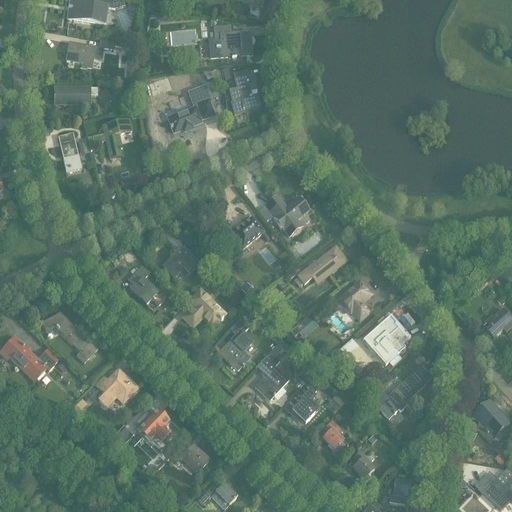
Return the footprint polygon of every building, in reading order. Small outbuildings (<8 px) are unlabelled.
[(97,0),(71,0),(68,22),(105,28),(108,10),(111,10),(114,11),(125,7),(123,4),(113,2),(97,0)] [(224,0),(261,11),(264,0),(224,0)] [(210,59),(223,58),(231,57),(232,59),(236,59),(236,57),(251,55),(249,34),(229,36),(228,29),(215,30),(216,41),(208,42),(210,59)] [(115,45),(101,42),(100,50),(114,52),(115,45)] [(70,45),(67,64),(83,66),(82,69),(92,71),(94,59),(101,61),(103,51),(96,49),(70,45)] [(252,97),(251,94),(255,92),(253,76),(248,78),(247,72),(233,75),(237,90),(230,91),(234,105),(232,106),(234,115),(244,113),(243,110),(258,106),(256,96),(252,97)] [(216,73),(205,77),(207,82),(212,80),(215,86),(220,84),(216,73)] [(56,108),(91,106),(90,98),(98,97),(97,89),(90,90),(90,89),(55,90),(56,108)] [(196,110),(169,119),(174,134),(182,131),(183,133),(188,131),(192,130),(192,128),(201,125),(200,121),(203,119),(204,121),(215,118),(210,103),(209,103),(204,90),(190,94),(196,110)] [(106,136),(99,137),(101,144),(107,143),(111,161),(125,157),(119,136),(132,132),(130,122),(104,128),(106,136)] [(58,139),(67,172),(81,168),(73,135),(58,139)] [(90,153),(97,151),(94,138),(87,140),(90,153)] [(88,149),(81,150),(82,158),(90,156),(88,149)] [(308,213),(297,200),(285,210),(281,205),(282,204),(277,198),(264,208),(265,209),(258,214),(266,224),(273,218),(289,238),(300,230),(295,224),(308,213)] [(239,247),(243,252),(264,234),(252,219),(230,236),(234,241),(229,245),(234,251),(239,247)] [(280,235),(277,237),(283,244),(286,242),(280,235)] [(183,270),(189,276),(199,265),(183,249),(179,254),(177,252),(163,267),(175,279),(183,270)] [(290,274),(285,277),(289,282),(296,277),(297,280),(294,282),(299,288),(302,286),(303,287),(312,281),(317,288),(329,279),(347,265),(337,253),(326,262),(323,259),(302,275),(296,269),(290,274)] [(285,254),(278,259),(282,263),(290,274),(296,269),(288,258),(285,254)] [(132,279),(137,284),(130,292),(146,307),(152,301),(159,308),(164,303),(163,301),(158,297),(143,283),(149,277),(141,270),(132,279)] [(206,271),(202,275),(208,280),(200,289),(206,295),(215,285),(214,285),(217,282),(206,271)] [(351,314),(359,323),(370,314),(362,305),(371,297),(360,283),(352,290),(351,289),(345,294),(346,295),(338,302),(350,315),(351,314)] [(242,290),(241,291),(245,295),(246,294),(251,289),(247,285),(242,290)] [(202,314),(216,326),(225,316),(205,298),(199,292),(187,305),(193,311),(183,321),(190,327),(202,314)] [(503,298),(499,301),(503,306),(507,302),(503,298)] [(504,333),(506,336),(511,330),(511,322),(503,312),(495,320),(493,318),(483,328),(495,341),(504,333)] [(77,357),(85,364),(97,352),(92,346),(90,347),(67,324),(69,323),(61,315),(43,324),(47,333),(57,328),(82,352),(77,357)] [(237,336),(219,354),(229,364),(231,362),(239,371),(242,368),(243,369),(244,368),(243,367),(250,360),(243,353),(251,344),(243,336),(254,324),(246,315),(231,330),(237,336)] [(313,322),(309,317),(290,333),(295,338),(300,333),(313,322)] [(390,319),(365,341),(375,352),(379,349),(392,363),(405,351),(402,348),(408,343),(398,332),(396,333),(393,330),(397,326),(390,319)] [(15,339),(2,353),(34,384),(47,370),(50,373),(54,368),(52,367),(42,358),(39,362),(15,339)] [(255,389),(269,403),(288,383),(274,369),(280,363),(276,359),(283,351),(278,346),(266,360),(271,365),(261,376),(264,379),(255,389)] [(42,358),(52,367),(58,361),(48,351),(42,358)] [(337,354),(327,363),(320,368),(324,373),(341,358),(337,354)] [(68,370),(61,364),(57,368),(64,374),(68,370)] [(408,407),(406,405),(433,380),(421,368),(388,399),(384,396),(374,405),(389,421),(399,412),(401,414),(408,407)] [(106,409),(116,398),(124,405),(138,391),(118,372),(101,391),(105,395),(99,402),(106,409)] [(309,374),(303,381),(307,384),(313,377),(309,374)] [(300,403),(292,412),(305,424),(308,422),(310,421),(309,420),(314,415),(313,414),(317,411),(317,410),(310,403),(308,401),(312,396),(313,396),(316,392),(308,384),(294,398),(299,403),(300,403)] [(71,411),(76,417),(87,406),(82,400),(71,411)] [(479,414),(475,418),(481,425),(495,441),(501,436),(511,424),(510,422),(491,403),(489,406),(488,405),(481,411),(482,411),(479,414)] [(347,412),(343,415),(351,422),(354,419),(349,414),(351,412),(348,409),(346,411),(347,412)] [(156,435),(163,442),(170,435),(163,428),(169,421),(159,412),(149,423),(144,418),(135,427),(150,441),(156,435)] [(328,435),(323,441),(339,457),(348,448),(337,437),(342,432),(332,423),(324,431),(328,435)] [(124,432),(109,446),(117,454),(132,439),(124,432)] [(372,438),(369,442),(373,446),(377,442),(372,438)] [(205,473),(202,470),(210,462),(194,446),(185,456),(181,452),(173,461),(177,465),(181,460),(200,479),(205,473)] [(360,453),(353,460),(358,465),(353,471),(364,482),(374,472),(368,466),(371,463),(360,453)] [(500,455),(495,460),(502,467),(507,462),(500,455)] [(490,476),(476,491),(498,511),(501,511),(511,501),(511,479),(503,489),(490,476)] [(224,511),(238,498),(225,486),(223,487),(219,482),(207,494),(198,502),(203,507),(211,499),(223,511),(224,511)] [(407,501),(410,502),(412,486),(396,484),(394,499),(392,499),(391,507),(406,509),(407,501)]
